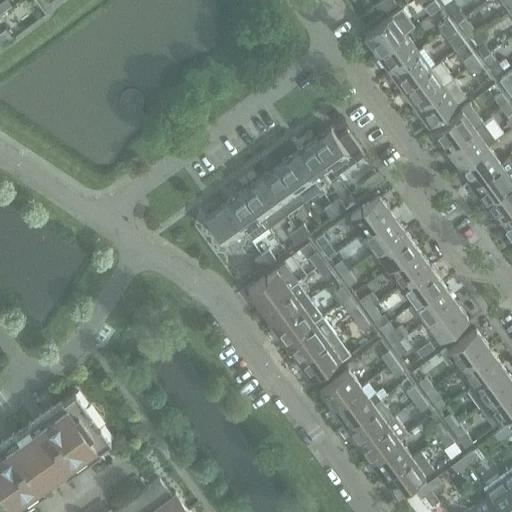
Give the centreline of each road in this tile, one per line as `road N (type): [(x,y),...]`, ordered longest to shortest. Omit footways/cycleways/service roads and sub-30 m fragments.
road 1 (residential): [(364,511),(214,301),(139,244)]
road 2 (residential): [(511,289),(499,273),(461,265),(409,194),(413,156),(330,49)]
road 3 (residential): [(100,219),(330,49)]
road 4 (residential): [(33,382),(71,355),(139,244)]
road 5 (residential): [(100,219),(0,151)]
